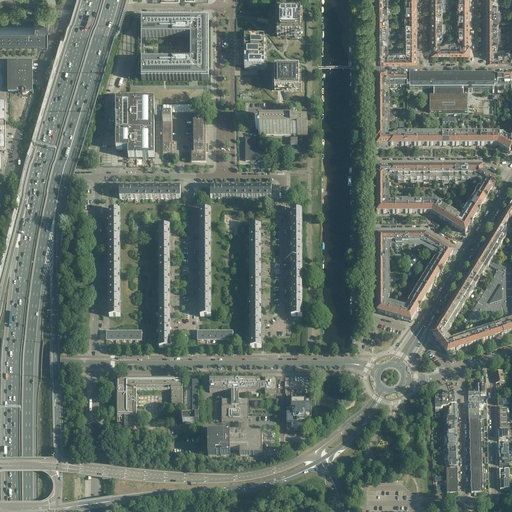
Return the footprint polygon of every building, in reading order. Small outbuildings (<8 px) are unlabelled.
[(274,14),(268,14),(268,24),(268,31),(274,31),(274,37),(276,37),(276,39),(285,39),(288,39),(288,37),(289,37),(291,37),(291,39),(300,39),(300,37),(302,37),(302,31),(300,31),(300,28),(302,28),(302,25),(300,25),(300,22),(302,22),(302,13),(300,13),(300,11),(294,11),(294,13),(280,13),(280,11),(276,11),(276,13),(274,13),(274,14)] [(0,36),(45,36),(45,18),(37,18),(37,17),(33,17),(33,18),(29,18),(29,20),(25,20),(25,18),(21,18),(0,17),(0,36)] [(207,22),(142,22),(142,39),(191,39),(191,63),(142,63),(142,82),(207,82),(207,22)] [(244,63),(244,69),(264,69),(264,67),(264,38),(244,38),(244,44),(244,55),(244,63)] [(444,51),(444,42),(440,42),(431,42),(431,51),(444,51)] [(469,48),(469,42),(461,42),(457,42),(457,51),(468,51),(469,51),(469,48)] [(387,62),(387,53),(389,51),(387,50),(387,45),(376,45),(376,46),(376,47),(376,48),(376,49),(376,62),(387,62)] [(416,62),(416,45),(406,45),(406,50),(404,52),(406,53),(406,62),(416,62)] [(498,51),(496,50),(496,46),(486,46),(486,52),(493,52),(493,54),(498,54),(498,51)] [(498,61),(498,54),(493,54),(493,52),(486,52),(486,61),(498,61)] [(33,75),(33,62),(8,62),(8,75),(33,75)] [(285,69),(272,69),(272,91),(278,91),(281,91),(285,91),(301,91),(301,69),(290,69),(288,69),(285,69)] [(8,91),(8,93),(10,93),(11,93),(31,93),(32,93),(32,92),(33,75),(8,75),(8,91)] [(459,112),(459,99),(456,99),(453,99),(450,99),(447,99),(447,100),(444,100),(444,99),(444,88),(443,88),(443,85),(447,85),(454,85),(458,85),(465,85),(468,85),(468,93),(472,93),(472,85),(475,85),(482,85),(487,85),(493,85),(494,85),(495,85),(495,77),(494,77),(494,76),(493,76),(486,76),(482,76),(475,76),(465,76),(458,76),(454,76),(447,76),(446,76),(443,76),(435,76),(432,76),(429,76),(422,76),(417,76),(410,76),(409,76),(409,77),(407,77),(407,85),(410,85),(411,85),(411,86),(417,86),(417,85),(422,85),(422,86),(429,86),(429,85),(432,85),(432,103),(431,103),(431,106),(431,109),(431,112),(435,112),(435,118),(436,118),(438,118),(444,118),(444,113),(444,112),(447,112),(450,112),(453,112),(456,112),(459,112)] [(390,87),(390,84),(387,84),(387,77),(376,77),(376,78),(376,80),(376,87),(376,89),(376,90),(376,91),(383,91),(383,90),(387,90),(387,87),(390,87)] [(155,159),(154,101),(116,101),(116,132),(116,150),(116,151),(117,151),(128,151),(128,159),(155,159)] [(206,132),(206,124),(204,124),(204,115),(194,115),(194,124),(191,124),(192,145),(190,145),(190,154),(197,154),(197,153),(202,153),(202,154),(206,154),(208,154),(208,145),(206,145),(206,132)] [(172,145),(172,127),(172,119),(163,119),(163,154),(169,154),(169,156),(173,156),(173,145),(172,145)] [(308,136),(307,128),(297,128),(297,129),(294,129),(294,127),(296,127),(296,126),(297,126),(297,125),(297,124),(296,124),(293,124),(292,124),(292,125),(292,126),(292,129),(291,129),(291,128),(273,128),(273,136),(294,136),(294,139),(294,143),(290,143),(290,147),(297,147),(297,136),(308,136)] [(273,136),(273,128),(272,128),(260,128),(258,128),(258,126),(258,125),(257,125),(256,125),(256,126),(256,129),(256,130),(257,130),(260,130),(260,133),(258,133),(258,135),(260,135),(260,136),(272,136),(273,136)] [(398,136),(397,136),(393,136),(393,137),(393,138),(390,138),(390,141),(390,147),(398,147),(398,136)] [(511,150),(511,141),(511,139),(507,139),(507,138),(505,138),(505,137),(503,137),(503,136),(499,136),(499,146),(499,147),(509,153),(511,150)] [(256,153),(256,139),(255,139),(245,139),(245,162),(256,162),(256,161),(257,161),(257,162),(265,162),(265,152),(257,152),(257,153),(256,153)] [(206,159),(206,154),(202,154),(202,153),(197,153),(197,154),(190,154),(190,162),(191,162),(191,164),(206,164),(206,159)] [(398,179),(398,169),(390,169),(390,175),(390,178),(393,178),(393,179),(398,179)] [(480,177),(480,173),(482,173),(482,169),(468,169),(468,180),(478,180),(479,181),(481,179),(481,177),(480,177)] [(497,182),(483,174),(482,174),(482,173),(480,173),(480,177),(481,177),(481,179),(479,181),(482,183),(481,185),(484,185),(492,190),(497,182)] [(492,190),(484,185),(481,185),(481,187),(479,190),(489,196),(492,190)] [(135,200),(135,188),(120,188),(120,200),(135,200)] [(150,200),(150,188),(135,188),(135,200),(150,200)] [(165,200),(165,188),(150,188),(150,200),(165,200)] [(180,200),(180,188),(165,188),(165,200),(180,200)] [(226,199),(226,188),(210,188),(210,199),(226,199)] [(241,199),(241,188),(226,188),(226,199),(241,199)] [(256,199),(256,188),(241,188),(241,199),(256,199)] [(271,199),(271,188),(256,188),(256,199),(271,199)] [(489,196),(479,190),(475,195),(485,201),(489,196)] [(485,201),(475,195),(472,201),(482,207),(485,201)] [(482,207),(472,201),(469,206),(479,212),(482,207)] [(430,214),(430,207),(432,207),(432,203),(423,203),(423,214),(430,214)] [(436,217),(442,208),(435,203),(432,203),(432,207),(430,207),(430,214),(432,214),(436,217)] [(479,212),(469,206),(466,211),(475,217),(479,212)] [(448,211),(442,208),(436,217),(442,220),(448,211)] [(211,317),(211,211),(200,211),(200,317),(211,317)] [(302,226),(302,211),(291,211),(291,226),(302,226)] [(454,228),(460,218),(457,217),(457,216),(448,211),(442,220),(454,228)] [(475,217),(466,211),(464,215),(465,215),(463,218),(466,220),(466,219),(472,223),(475,217)] [(120,318),(120,212),(109,212),(109,318),(120,318)] [(506,227),(510,220),(505,217),(498,228),(506,233),(506,232),(511,232),(511,228),(508,228),(506,227)] [(465,234),(472,223),(466,219),(466,220),(463,218),(462,220),(460,218),(454,228),(465,234)] [(302,241),(302,226),(291,226),(291,242),(302,241)] [(170,243),(170,227),(159,228),(159,243),(170,243)] [(261,243),(261,227),(250,227),(250,243),(261,243)] [(506,235),(506,233),(498,228),(495,233),(504,239),(506,235)] [(502,242),(504,239),(495,233),(492,238),(502,245),(503,243),(502,242)] [(425,249),(431,240),(425,236),(415,236),(415,248),(422,248),(425,249)] [(502,245),(492,238),(488,244),(498,249),(499,246),(501,247),(502,245)] [(439,253),(442,247),(431,240),(425,249),(433,255),(434,254),(437,255),(438,253),(439,253)] [(302,257),(302,241),(291,242),(291,257),(302,257)] [(170,258),(170,243),(159,243),(159,258),(170,258)] [(261,258),(261,243),(250,243),(250,258),(261,258)] [(498,249),(488,244),(485,249),(496,255),(496,253),(495,253),(498,249)] [(453,253),(442,247),(439,253),(449,259),(453,253)] [(496,255),(485,249),(482,254),(491,260),(493,257),(494,257),(496,255)] [(449,259),(439,253),(438,253),(437,255),(434,254),(433,255),(437,257),(437,258),(447,264),(449,259)] [(511,272),(492,261),(491,260),(482,254),(479,260),(489,266),(495,270),(497,271),(496,274),(492,279),(491,281),(490,283),(486,290),(485,292),(483,294),(480,300),(478,302),(477,304),(473,311),(472,313),(471,315),(469,319),(473,323),(477,321),(479,321),(481,320),(488,318),(491,317),(493,316),(497,315),(503,313),(504,316),(506,323),(510,334),(511,332),(511,272)] [(302,272),(302,257),(291,257),(291,272),(302,272)] [(170,273),(170,265),(170,258),(159,258),(159,273),(170,273)] [(261,273),(261,258),(250,258),(250,273),(261,273)] [(421,265),(423,262),(424,260),(420,258),(417,258),(415,258),(412,258),(408,258),(408,260),(408,263),(408,265),(408,267),(407,273),(406,276),(409,277),(412,279),(418,270),(420,267),(421,265)] [(447,264),(437,258),(434,263),(443,269),(447,264)] [(489,266),(479,260),(476,264),(485,270),(487,267),(488,268),(489,266)] [(443,269),(434,263),(430,269),(440,275),(443,269)] [(483,274),(485,270),(476,264),(472,270),(483,276),(484,274),(483,274)] [(440,275),(430,269),(427,274),(437,280),(440,275)] [(483,276),(472,270),(469,275),(478,281),(480,278),(481,278),(483,276)] [(302,287),(302,272),(291,272),(291,287),(302,287)] [(170,288),(170,273),(159,273),(159,288),(170,288)] [(261,288),(261,273),(250,273),(250,288),(261,288)] [(430,291),(437,280),(427,274),(420,285),(430,291)] [(476,284),(478,281),(469,275),(466,280),(476,287),(477,285),(476,284)] [(476,287),(466,280),(463,285),(472,291),(474,288),(475,289),(476,287)] [(430,291),(420,285),(417,290),(427,296),(430,291)] [(470,295),(472,291),(463,285),(460,291),(470,297),(471,295),(470,295)] [(302,302),(302,287),(291,287),(291,302),(302,302)] [(170,303),(170,288),(159,288),(159,303),(170,303)] [(261,303),(261,288),(250,288),(250,303),(261,303)] [(388,299),(388,295),(388,289),(377,289),(377,302),(384,302),(384,301),(387,301),(387,299),(388,299)] [(427,296),(417,290),(414,296),(423,302),(427,296)] [(470,297),(460,291),(456,296),(465,302),(467,299),(468,299),(470,297)] [(416,313),(423,302),(414,296),(408,304),(409,305),(408,307),(410,309),(410,310),(416,313)] [(463,305),(465,302),(456,296),(453,301),(463,308),(464,306),(463,305)] [(388,316),(391,305),(387,304),(387,301),(384,301),(384,302),(384,308),(384,307),(382,314),(388,316)] [(463,308),(453,301),(450,306),(459,312),(461,309),(462,310),(463,308)] [(302,317),(302,302),(291,302),(291,317),(302,317)] [(170,318),(170,303),(159,303),(159,318),(170,318)] [(261,318),(261,303),(250,303),(250,318),(261,318)] [(394,317),(397,306),(391,305),(388,316),(394,317)] [(400,319),(403,308),(397,306),(394,317),(400,319)] [(457,316),(459,312),(450,306),(446,312),(457,318),(458,316),(457,316)] [(408,314),(407,314),(410,310),(410,309),(408,307),(407,309),(403,308),(400,319),(406,321),(408,314)] [(411,322),(415,315),(416,313),(410,310),(407,314),(408,314),(406,321),(411,322)] [(457,318),(446,312),(443,317),(453,323),(455,319),(456,320),(457,318)] [(451,326),(453,323),(443,317),(440,322),(450,329),(451,327),(451,326)] [(170,334),(170,318),(159,318),(159,334),(170,334)] [(261,333),(261,318),(250,318),(250,333),(261,333)] [(450,329),(440,322),(437,328),(443,331),(446,333),(448,330),(449,330),(450,329)] [(510,334),(506,323),(500,325),(504,335),(510,334)] [(504,335),(500,325),(496,327),(496,326),(494,326),(498,337),(504,335)] [(498,337),(494,326),(492,327),(492,328),(488,329),(492,339),(498,337)] [(440,336),(443,331),(437,328),(432,335),(436,340),(440,336)] [(492,339),(488,329),(484,331),(484,330),(482,330),(486,341),(492,339)] [(486,341),(482,330),(480,331),(480,332),(476,333),(479,343),(486,341)] [(445,335),(446,333),(443,331),(440,336),(436,340),(439,345),(448,338),(445,335)] [(261,349),(261,333),(250,333),(250,349),(261,349)] [(479,343),(476,333),(472,335),(472,334),(470,334),(473,345),(479,343)] [(170,349),(170,334),(159,334),(159,349),(170,349)] [(473,345),(470,334),(468,335),(468,336),(464,337),(467,347),(473,345)] [(467,347),(464,337),(460,339),(460,338),(458,338),(461,349),(467,347)] [(448,345),(453,344),(452,342),(450,341),(448,338),(439,345),(443,349),(448,345)] [(461,349),(458,338),(456,339),(456,340),(453,341),(452,342),(453,344),(455,351),(461,349)] [(455,351),(453,344),(448,345),(443,349),(447,354),(455,351)] [(504,384),(502,372),(493,374),(494,380),(493,380),(494,384),(499,383),(500,385),(504,384)] [(137,425),(137,408),(136,391),(171,391),(171,392),(172,396),(171,396),(171,397),(172,397),(172,400),(171,400),(172,400),(172,403),(171,403),(171,404),(168,404),(168,412),(171,412),(182,412),(182,381),(171,381),(171,377),(168,377),(168,381),(137,381),(117,381),(117,425),(125,425),(125,428),(125,429),(128,429),(128,428),(128,425),(137,425)] [(248,423),(248,402),(239,402),(239,393),(260,393),(260,391),(265,391),(265,395),(276,395),(276,381),(265,381),(265,385),(260,385),(260,381),(210,381),(210,386),(212,386),(212,388),(210,388),(210,393),(232,393),(232,402),(222,402),(222,405),(222,423),(248,423)] [(481,397),(480,386),(476,386),(476,390),(475,390),(473,392),(468,393),(468,397),(481,397)] [(311,420),(311,400),(291,400),(291,410),(290,411),(287,411),(287,431),(306,431),(306,421),(307,420),(311,420)] [(149,402),(149,420),(158,420),(158,402),(149,402)] [(199,425),(199,418),(199,412),(195,412),(195,415),(193,416),(193,419),(184,419),(184,416),(176,416),(177,416),(177,426),(187,426),(187,427),(187,423),(195,423),(195,425),(199,425)] [(480,421),(479,421),(469,422),(469,423),(470,425),(470,430),(480,429),(480,421)] [(238,426),(238,423),(232,423),(232,426),(232,435),(208,435),(208,456),(230,456),(230,451),(235,451),(240,451),(240,456),(262,456),(262,434),(238,435),(238,426)] [(480,437),(480,429),(470,430),(470,434),(469,436),(470,438),(480,437)] [(511,437),(511,431),(510,431),(510,430),(506,430),(506,431),(504,431),(498,431),(498,433),(498,442),(504,442),(508,442),(508,437),(511,437)] [(481,445),(480,437),(470,438),(469,440),(470,441),(470,446),(481,445)] [(504,446),(499,446),(499,449),(499,450),(499,457),(511,456),(511,452),(508,452),(508,450),(509,450),(509,449),(508,449),(508,446),(507,446),(506,444),(504,444),(503,444),(504,446)] [(481,453),(481,445),(470,446),(470,450),(470,452),(470,453),(481,453)] [(481,461),(481,453),(470,453),(470,456),(470,457),(470,462),(481,461)] [(511,456),(499,457),(499,466),(507,466),(509,466),(508,462),(509,462),(509,461),(511,461),(511,456)] [(481,469),(481,461),(470,462),(471,466),(470,467),(471,469),(481,469)] [(481,477),(481,469),(471,469),(470,471),(471,473),(471,477),(481,477)] [(457,478),(457,474),(458,472),(457,470),(448,470),(448,478),(457,478)] [(509,471),(499,471),(500,480),(500,481),(507,481),(509,481),(511,481),(511,477),(509,477),(509,476),(509,471)] [(482,485),(481,477),(471,477),(471,481),(470,483),(471,485),(482,485)] [(458,482),(458,480),(457,478),(448,478),(448,486),(458,486),(458,484),(458,482)] [(507,481),(500,481),(500,491),(505,490),(505,492),(510,491),(510,490),(509,481),(507,481)] [(482,494),(482,485),(471,485),(470,487),(471,489),(471,494),(482,494)] [(458,494),(458,490),(458,488),(458,486),(448,486),(448,494),(458,494)]
